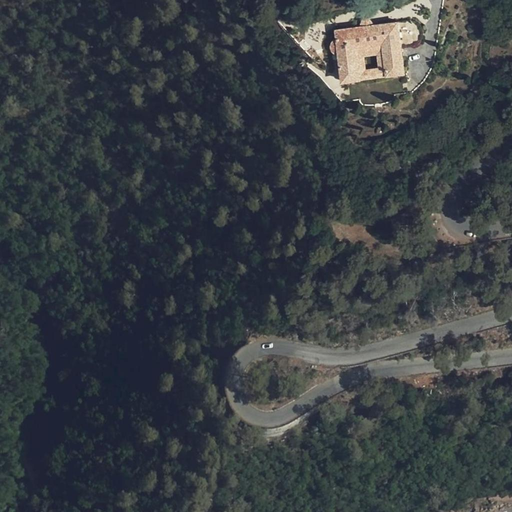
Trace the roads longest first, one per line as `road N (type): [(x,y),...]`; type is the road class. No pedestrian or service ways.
road 1 (tertiary): [(511,319),(376,357),(262,349),(239,360),(232,378),(235,400),(253,415),(287,415),(379,371),(511,362)]
road 2 (track): [(459,229),(379,244),(331,209),(270,76),(180,0)]
road 3 (track): [(32,511),(32,472),(19,427),(42,377),(43,355),(27,322)]
road 4 (tertiary): [(511,138),(461,197),(456,219),(471,232),(511,228)]
